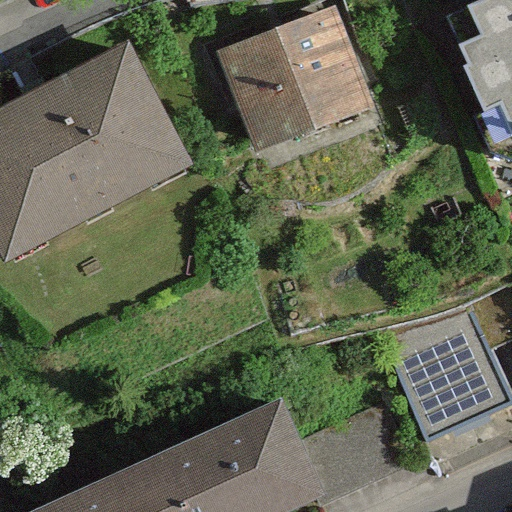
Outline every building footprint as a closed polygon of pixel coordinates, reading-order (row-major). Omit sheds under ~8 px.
[(511,0),(478,0),(445,15),(500,145),(511,145),(511,0)] [(333,3),(221,50),(268,163),(380,116),(333,3)] [(190,169),(121,44),(0,110),(0,240),(14,266),(190,169)] [(511,407),(474,316),(389,351),(429,447),(511,412),(511,407)] [(279,405),(135,466),(154,511),(305,511),(321,505),(279,405)] [(154,511),(135,466),(24,511),(154,511)]
